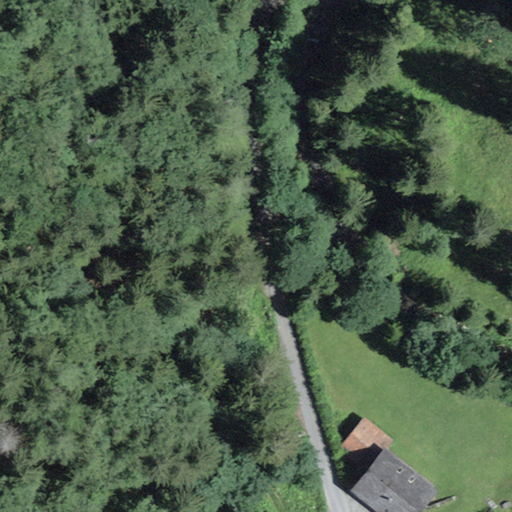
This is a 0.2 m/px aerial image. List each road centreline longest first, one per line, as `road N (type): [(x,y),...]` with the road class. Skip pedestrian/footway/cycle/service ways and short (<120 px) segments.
road 1 (track): [(289,511),(179,347),(139,263),(121,218),(111,96),(54,0)]
road 2 (unclassified): [(271,0),(244,82),(245,112),(274,282),(336,511)]
